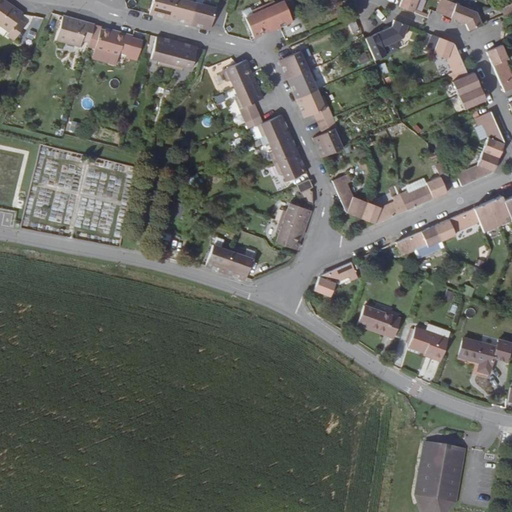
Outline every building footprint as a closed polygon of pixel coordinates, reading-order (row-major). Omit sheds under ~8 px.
[(19,19),(22,14),(2,0),(0,0),(0,24),(10,32),(7,35),(13,39),(22,27),(16,23),(19,19)] [(153,0),(150,13),(158,16),(159,12),(165,13),(164,17),(170,19),(174,0),(153,0)] [(190,24),(196,2),(189,0),(174,0),(170,19),(178,21),(179,17),(185,19),(184,22),(190,24)] [(400,0),(398,7),(412,12),(417,0),(400,0)] [(445,0),(439,0),(435,12),(442,15),(448,1),(445,0)] [(210,29),(217,4),(205,1),(204,4),(196,2),(190,24),(197,26),(198,22),(203,23),(202,27),(210,29)] [(274,30),(280,27),(279,24),(286,21),(287,24),(293,21),(284,1),(276,4),(275,2),(264,6),(274,30)] [(448,1),(442,15),(465,23),(468,30),(482,24),(476,11),(448,1)] [(511,10),(511,2),(499,8),(502,15),(511,10)] [(268,32),(274,30),(264,6),(253,11),(254,14),(246,17),(254,38),(262,35),(260,32),(266,29),(268,32)] [(93,26),(62,17),(55,41),(80,48),(82,41),(88,43),(93,26)] [(391,26),(364,38),(374,60),(397,50),(398,47),(395,41),(403,38),(407,25),(393,19),(391,26)] [(127,55),(132,36),(124,34),(123,38),(108,34),(100,31),(101,28),(93,26),(88,43),(96,46),(95,50),(118,56),(119,54),(127,55)] [(433,51),(438,37),(431,34),(425,48),(433,51)] [(158,63),(170,66),(177,41),(170,39),(169,43),(162,41),(163,37),(156,36),(151,57),(159,60),(158,63)] [(448,74),(451,81),(467,74),(453,43),(438,37),(433,51),(432,53),(446,59),(452,72),(448,74)] [(191,68),(197,46),(190,44),(189,48),(182,46),(183,43),(177,41),(170,66),(182,69),(183,66),(191,68)] [(501,44),(485,51),(503,91),(511,87),(511,75),(505,59),(508,58),(501,44)] [(288,80),(312,70),(307,58),(304,60),(300,51),(279,60),(283,68),(286,66),(289,71),(285,73),(288,80)] [(359,64),(368,60),(363,51),(354,55),(359,64)] [(231,80),(234,88),(255,79),(252,72),(249,73),(246,68),(249,67),(246,60),(223,70),(228,81),(231,80)] [(376,64),(380,74),(387,72),(383,62),(376,64)] [(296,99),(317,90),(313,82),(316,80),(312,70),(288,80),(290,85),(294,83),(297,90),(293,91),(296,99)] [(451,81),(457,95),(479,86),(475,78),(473,72),(467,74),(451,81)] [(239,109),(242,115),(256,109),(253,103),(263,98),(260,91),(257,92),(254,86),(257,85),(255,79),(234,88),(237,96),(235,97),(239,109)] [(479,86),(457,95),(463,109),(485,100),(482,93),(479,86)] [(317,120),(331,114),(323,96),(320,98),(317,90),(296,99),(299,105),(302,103),(305,109),(301,110),(304,118),(314,114),(317,120)] [(221,94),(214,97),(217,105),(224,102),(221,94)] [(242,115),(245,122),(259,116),(256,109),(242,115)] [(487,137),(482,151),(498,157),(504,143),(490,111),(474,118),(478,125),(481,124),(487,137)] [(320,127),(334,121),(332,118),(331,114),(317,120),(320,127)] [(265,135),(269,143),(289,134),(287,128),(284,129),(282,124),(285,123),(281,115),(272,119),(262,123),(259,116),(245,122),(248,129),(257,125),(262,137),(265,135)] [(318,150),(321,157),(342,148),(339,141),(342,139),(334,121),(320,127),(323,134),(313,138),(315,144),(320,142),(322,148),(318,150)] [(269,153),(274,164),(298,153),(295,146),(292,147),(289,141),(292,140),(289,134),(269,143),(272,151),(269,153)] [(498,157),(482,151),(476,165),(463,172),(461,167),(454,170),(461,186),(492,172),(498,157)] [(306,172),(303,165),(300,167),(298,161),(301,160),(298,153),(274,164),(279,175),(282,173),(285,182),(306,172)] [(399,194),(406,210),(429,200),(428,198),(432,196),(433,199),(446,193),(442,182),(449,179),(444,168),(437,171),(440,176),(426,182),(427,185),(408,193),(407,191),(399,194)] [(332,181),(346,213),(360,218),(366,202),(352,196),(346,183),(350,181),(347,174),(332,181)] [(313,187),(309,180),(296,185),(300,193),(310,189),(313,187)] [(303,201),(312,205),(312,193),(310,189),(300,193),(303,201)] [(366,202),(360,218),(375,224),(406,210),(399,194),(392,197),(394,201),(381,207),(366,202)] [(487,202),(498,226),(511,220),(503,201),(501,196),(487,202)] [(511,220),(511,221),(511,196),(503,201),(511,220)] [(473,208),(479,222),(484,232),(498,226),(487,202),(473,208)] [(283,210),(279,222),(303,230),(306,224),(303,222),(305,216),(308,217),(311,211),(289,203),(286,212),(283,210)] [(434,225),(441,241),(455,235),(454,233),(479,222),(473,208),(452,218),(453,221),(449,222),(448,219),(434,225)] [(275,243),(296,250),(299,242),(296,241),(298,235),(301,236),(303,230),(279,222),(275,233),(278,234),(275,243)] [(395,242),(401,256),(413,251),(417,259),(443,248),(440,242),(441,241),(434,225),(419,232),(421,235),(417,236),(416,233),(395,242)] [(212,244),(204,266),(211,269),(212,265),(219,267),(217,271),(224,274),(233,248),(222,244),(221,247),(212,244)] [(236,278),(244,281),(252,258),(244,255),(245,253),(233,248),(224,274),(230,276),(232,272),(238,274),(236,278)] [(246,249),(244,255),(252,258),(254,252),(246,249)] [(357,278),(350,262),(319,275),(313,290),(329,297),(334,283),(348,277),(350,281),(357,278)] [(460,293),(469,296),(473,287),(463,284),(460,293)] [(445,289),(443,299),(451,301),(454,291),(445,289)] [(369,325),(396,334),(401,319),(364,306),(358,326),(368,329),(369,325)] [(394,338),(396,334),(369,325),(368,329),(394,338)] [(430,359),(440,362),(448,339),(414,328),(414,330),(409,344),(407,348),(425,354),(431,356),(430,359)] [(496,347),(464,338),(459,356),(480,361),(478,370),(489,373),(494,356),(506,359),(511,341),(498,338),(496,347)] [(447,445),(427,442),(417,495),(422,511),(448,511),(456,502),(465,449),(447,445)]
